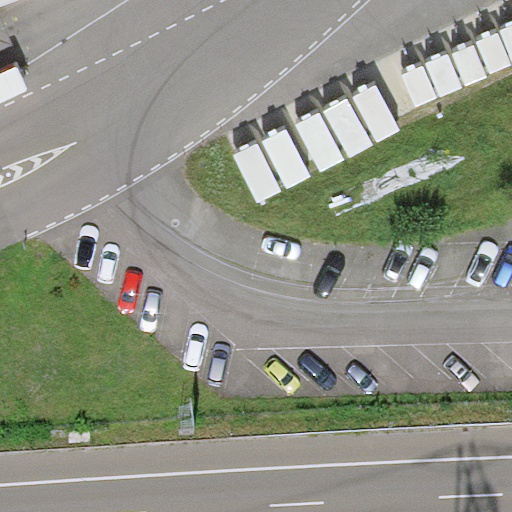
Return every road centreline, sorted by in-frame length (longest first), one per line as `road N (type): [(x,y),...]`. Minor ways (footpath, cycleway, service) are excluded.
road 1 (motorway): [(511,491),(153,511)]
road 2 (unclassified): [(290,0),(199,71),(77,140)]
